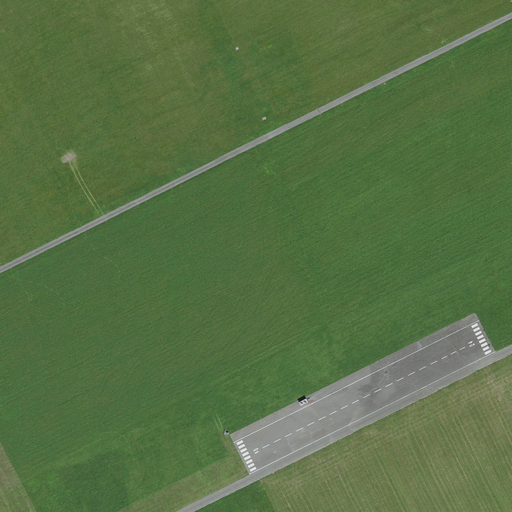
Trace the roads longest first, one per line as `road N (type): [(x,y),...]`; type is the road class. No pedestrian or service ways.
road 1 (track): [(511,14),(0,269)]
road 2 (track): [(183,511),(511,348)]
